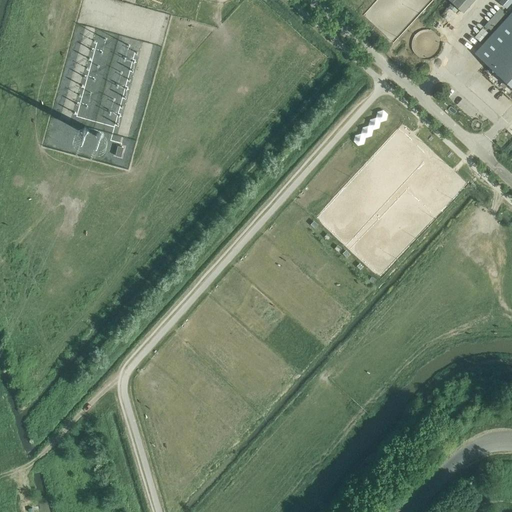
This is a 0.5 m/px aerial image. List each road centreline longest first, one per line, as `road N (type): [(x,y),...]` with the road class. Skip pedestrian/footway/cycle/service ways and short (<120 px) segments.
road 1 (unknown): [(380,80),(122,368),(121,404),(153,511)]
road 2 (unknown): [(511,208),(286,0)]
road 3 (unclassified): [(511,181),(312,0)]
road 4 (track): [(318,511),(440,379),(477,363),(511,361)]
road 5 (track): [(26,500),(22,468),(110,383),(124,381)]
road 6 (unclassified): [(407,511),(467,453),(511,441)]
